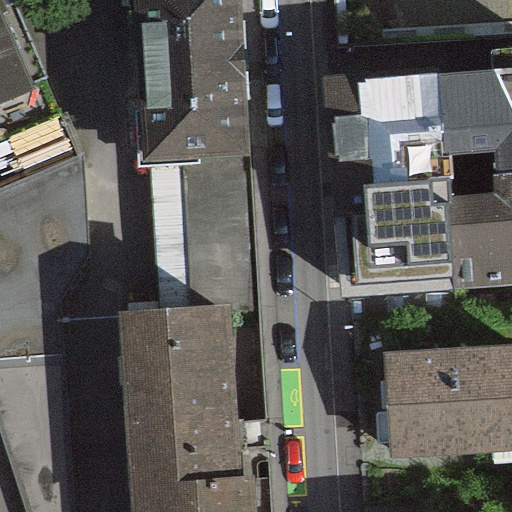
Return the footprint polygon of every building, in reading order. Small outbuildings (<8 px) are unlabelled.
[(14,0),(0,0),(0,102),(49,83),(14,0)] [(245,0),(143,0),(144,11),(151,10),(157,100),(147,101),(151,155),(255,149),(245,0)] [(511,43),(466,46),(471,135),(511,133),(511,43)] [(471,135),(466,46),(346,53),(354,181),(473,174),(471,135)] [(87,148),(0,187),(0,413),(30,511),(77,511),(65,288),(97,240),(87,148)] [(511,172),(473,174),(479,269),(511,266),(511,172)] [(473,174),(354,181),(360,276),(479,269),(473,174)] [(247,295),(136,300),(145,511),(273,511),(271,464),(254,465),(247,295)] [(511,342),(405,349),(410,448),(511,441),(511,342)]
